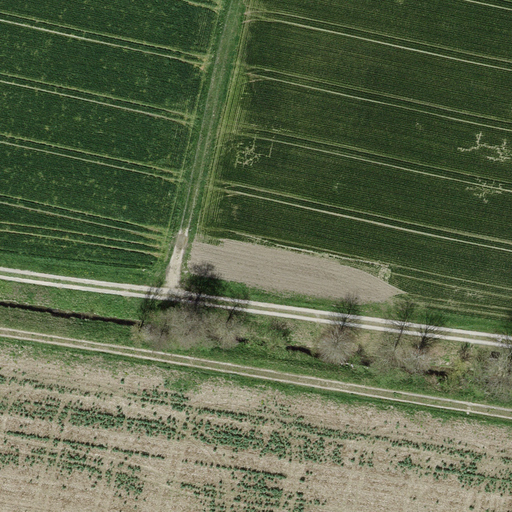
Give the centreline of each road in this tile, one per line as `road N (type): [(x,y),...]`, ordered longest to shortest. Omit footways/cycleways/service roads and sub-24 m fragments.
road 1 (track): [(0,336),(511,415)]
road 2 (track): [(0,271),(511,344)]
